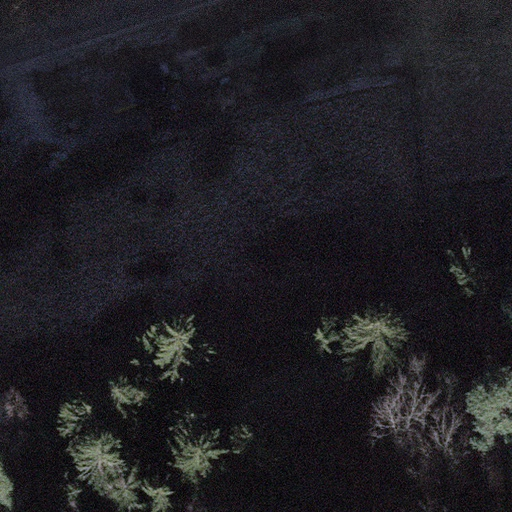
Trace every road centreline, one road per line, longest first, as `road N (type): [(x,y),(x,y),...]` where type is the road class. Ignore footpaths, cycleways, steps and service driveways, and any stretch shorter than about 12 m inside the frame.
road 1 (track): [(0,465),(511,262)]
road 2 (residential): [(0,53),(179,0)]
